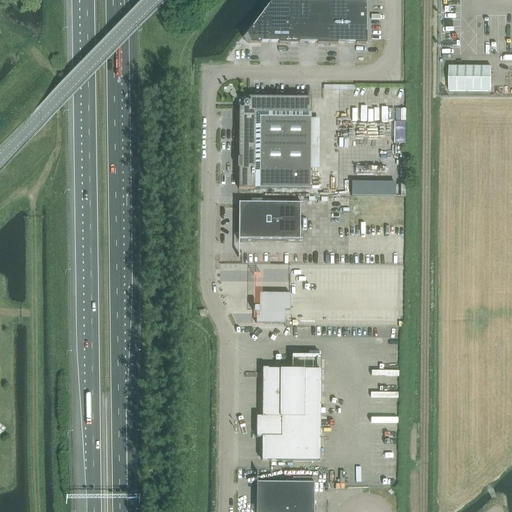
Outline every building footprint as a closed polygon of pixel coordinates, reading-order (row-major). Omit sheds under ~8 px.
[(289,22),(289,1),(280,1),(280,0),(272,0),(256,22),(270,22),(289,22)] [(308,22),(308,0),(298,0),(298,1),(289,1),(289,22),(308,22)] [(327,22),(328,2),(318,1),(318,0),(308,0),(308,22),(327,22)] [(347,22),(347,0),(337,0),(337,2),(328,2),(327,22),(347,22)] [(357,1),(347,0),(347,22),(366,23),(366,2),(357,2),(357,1)] [(270,43),(270,22),(256,22),(244,38),(247,44),(261,44),(261,43),(270,43)] [(289,44),(289,22),(270,22),(270,43),(279,43),(279,44),(289,44)] [(308,43),(308,22),(289,22),(289,44),(299,44),(299,43),(308,43)] [(327,44),(327,22),(308,22),(308,43),(317,43),(317,44),(327,44)] [(346,43),(347,22),(327,22),(327,44),(337,44),(337,43),(346,43)] [(366,45),(366,23),(347,22),(346,43),(355,43),(355,44),(366,45)] [(448,91),(467,91),(491,92),(491,68),(448,67),(448,91)] [(249,102),(248,103),(247,103),(246,102),(245,103),(244,103),(243,104),(243,105),(243,107),(244,108),(242,109),(239,109),(238,190),(310,190),(310,99),(249,99),(249,102)] [(408,106),(393,105),(393,117),(408,118),(408,106)] [(378,148),(389,148),(389,137),(378,137),(378,148)] [(358,179),(358,191),(380,192),(380,180),(358,179)] [(238,241),(239,241),(301,241),(299,241),(300,205),(302,205),(238,204),(238,241)] [(256,276),(263,276),(263,266),(255,266),(256,276)] [(290,294),(259,294),(259,308),(253,308),(252,315),(256,315),(256,325),(285,325),(285,311),(290,311),(290,294)] [(320,463),(321,371),(263,370),(262,418),(257,418),(256,438),(262,438),(262,462),(320,463)] [(313,511),(313,484),(256,483),(255,511),(313,511)]
